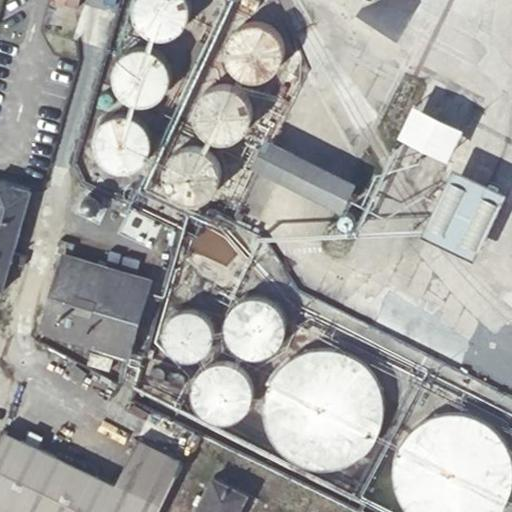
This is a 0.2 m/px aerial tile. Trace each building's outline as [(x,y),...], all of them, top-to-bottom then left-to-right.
[(136,0),(135,8),(136,12),(139,19),(141,23),(146,29),(149,31),(157,34),(165,35),(172,33),(176,32),(183,28),(185,25),(190,18),(192,11),(192,7),(192,2),(191,0),(136,0)] [(284,54),(284,48),(283,42),(282,37),(277,29),(268,23),(262,20),(258,20),(252,20),(246,21),(238,27),(233,32),(231,35),(228,45),(229,55),(230,60),(234,66),(242,72),(250,76),(255,76),(262,76),(267,74),(275,69),(279,65),(282,60),(284,54)] [(123,53),(118,61),(116,65),(115,76),(115,80),(118,87),(121,92),(126,97),(133,101),(137,102),(141,103),(149,102),(153,101),(160,98),(163,95),(165,92),(168,89),(172,82),(173,78),(173,70),(170,62),(169,59),(166,55),(160,50),(153,46),(145,45),(137,46),(133,47),(126,51),(123,53)] [(253,118),(254,113),(254,112),(252,103),(250,98),(247,93),(238,86),(232,85),(227,84),(220,84),(214,86),(209,89),(205,93),(201,97),(199,102),(197,112),(197,117),(199,122),(201,128),(205,132),(213,138),(218,140),(223,141),(229,141),(235,139),(240,137),(245,133),(249,129),(251,124),(253,118)] [(461,117),(416,95),(401,125),(448,148),(461,117)] [(154,141),(153,133),(152,129),(148,122),(142,117),(138,115),(130,112),(126,112),(122,112),(114,114),(107,118),(104,121),(101,124),(97,131),(96,135),(96,143),(97,151),(101,158),(104,161),(108,165),(114,168),(122,170),(134,169),(144,163),(147,160),(152,153),(154,145),(154,141)] [(357,181),(269,136),(255,164),(343,208),(357,181)] [(220,183),(223,172),(222,167),(221,161),(219,157),(215,152),(206,145),(200,144),(195,143),(189,143),(183,145),(174,150),(170,154),(167,160),(165,165),(164,171),(165,178),(166,182),(168,188),(171,192),(180,198),(187,201),(192,202),(199,201),(204,200),(209,197),(214,193),(218,188),(220,183)] [(507,190),(456,165),(425,231),(476,256),(507,190)] [(0,288),(5,291),(35,187),(0,176),(0,288)] [(152,279),(50,248),(27,324),(130,354),(152,279)] [(287,332),(288,327),(288,326),(287,321),(286,315),(282,309),(279,306),(276,303),(275,302),(270,299),(268,298),(264,297),(259,297),(254,297),(248,299),(242,302),(238,304),(237,306),(235,308),(233,311),(232,313),(230,318),(229,321),(229,324),(229,328),(229,331),(230,335),(231,339),(233,343),(235,345),(238,349),(244,353),(248,355),(250,355),(254,356),(257,356),(262,356),(266,355),(268,355),(273,352),(276,350),(278,348),(281,345),(283,343),(285,339),(286,336),(287,332)] [(217,337),(217,331),(217,326),(216,323),(215,319),(212,314),(209,310),(207,308),(204,306),(198,303),(194,302),(189,301),(185,301),(180,302),(176,303),(172,305),(169,307),(167,309),(164,311),(161,316),(159,321),(157,327),(157,332),(157,336),(158,339),(159,342),(160,345),(163,350),(166,353),(167,354),(170,356),(173,358),(176,359),(180,360),(185,361),(189,361),(193,361),(198,359),(204,356),(208,353),(211,349),(213,347),(215,343),(216,340),(217,337)] [(394,422),(395,415),(394,414),(394,405),(393,400),(391,393),(389,388),(386,383),(383,378),(380,374),(373,368),(370,365),(364,361),(359,358),(353,356),(346,353),(342,353),(335,352),(329,352),(325,352),(319,353),(315,355),(307,357),(301,361),(297,363),(292,367),(286,372),(282,377),(278,383),(275,389),(273,394),(272,399),(271,405),(270,411),(270,416),(270,421),(271,427),(273,434),(276,440),(278,445),(282,451),(285,455),(289,460),(293,462),(300,467),(303,469),(309,472),(312,473),(320,475),(327,476),(334,477),(342,476),(347,475),(353,473),(358,471),(364,468),(370,464),(374,460),(377,457),(380,455),(384,450),(387,444),(389,439),(392,432),(393,428),(394,422)] [(255,398),(255,392),(255,386),(254,383),(253,380),(249,374),(246,369),(241,366),(235,363),(230,361),(225,361),(222,361),(218,361),(212,363),(208,365),(205,367),(202,370),(199,373),(197,376),(195,380),(194,382),(193,387),(193,392),(193,398),(195,404),(198,409),(199,411),(202,414),(204,417),(209,420),(211,421),(216,423),(220,423),(223,424),(226,424),(230,423),(232,423),(236,421),(240,419),(243,417),(246,415),(247,413),(250,409),(253,404),(255,398)] [(511,511),(511,443),(511,441),(507,437),(503,432),(498,428),(493,425),(486,421),(482,419),(477,417),(471,416),(464,415),(457,415),(454,415),(447,416),(440,418),(433,420),(428,423),(423,426),(420,429),(414,434),(410,439),(406,443),(404,447),(401,453),(399,458),(397,465),(397,468),(396,473),(396,478),(396,484),(397,490),(399,498),(400,502),(404,509),(405,511),(511,511)] [(0,443),(0,510),(3,511),(165,511),(189,462),(141,440),(119,485),(6,431),(0,443)] [(195,511),(237,511),(250,488),(217,471),(195,511)]
